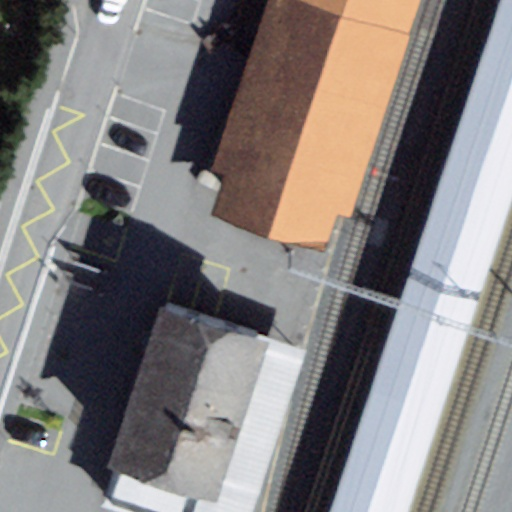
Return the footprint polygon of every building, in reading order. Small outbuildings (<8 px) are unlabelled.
[(261,0),(210,156),(226,162),(215,196),(324,232),(336,198),(349,202),(416,0),(261,0)] [(511,0),(496,0),(325,511),(405,511),(511,194),(511,0)] [(271,313),(158,277),(106,438),(118,441),(203,469),(218,474),(235,422),(266,326),(271,313)] [(218,474),(203,469),(192,504),(189,511),(251,511),(307,339),(266,326),(235,422),(218,474)] [(203,469),(118,441),(100,495),(152,511),(189,511),(192,504),(203,469)]
